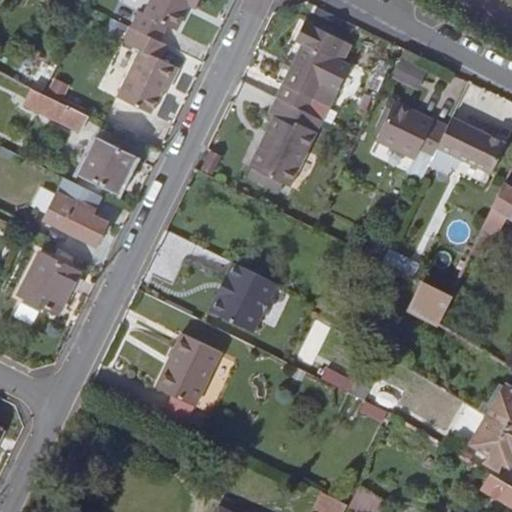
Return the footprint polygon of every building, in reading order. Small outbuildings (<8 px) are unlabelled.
[(152,0),(145,16),(140,14),(130,29),(159,43),(167,27),(178,32),(190,7),(193,0),(199,0),(201,1),(201,0),(152,0)] [(193,0),(190,7),(196,10),(201,1),(199,0),(193,0)] [(295,41),(301,44),(274,99),(308,115),(315,101),(329,109),(336,92),(323,85),(335,61),(341,64),(350,44),(304,23),(295,41)] [(122,44),(130,29),(122,25),(115,40),(122,44)] [(116,100),(152,117),(162,95),(166,87),(171,89),(181,71),(163,62),(170,48),(159,43),(130,29),(122,44),(139,52),(116,100)] [(401,61),(393,78),(418,89),(426,72),(401,61)] [(171,89),(166,87),(162,95),(167,97),(171,89)] [(33,91),(25,107),(62,124),(68,108),(43,95),(33,91)] [(323,123),(308,115),(274,99),(266,116),(274,120),(248,171),(289,190),(323,123)] [(420,155),(434,161),(449,132),(433,125),(432,128),(417,121),(418,118),(396,107),(379,142),(417,161),(420,155)] [(62,124),(82,134),(89,118),(68,108),(62,124)] [(494,177),(509,147),(454,120),(449,132),(434,161),(433,164),(450,173),(454,168),(459,170),(463,162),(494,177)] [(115,195),(134,155),(102,140),(83,179),(115,195)] [(215,177),(223,158),(209,151),(200,170),(215,177)] [(107,225),(89,216),(98,196),(67,180),(48,218),(63,226),(63,227),(97,244),(107,225)] [(511,190),(505,187),(493,212),(506,219),(511,222),(511,190)] [(57,313),(79,269),(41,251),(20,293),(57,313)] [(403,274),(408,262),(390,253),(384,265),(403,274)] [(414,279),(420,267),(408,262),(403,274),(414,279)] [(267,300),(274,286),(231,265),(225,277),(229,279),(219,300),(215,297),(208,312),(250,334),(260,316),(266,314),(269,306),(267,300)] [(420,289),(406,317),(434,332),(449,304),(420,289)] [(15,318),(35,325),(41,309),(21,302),(15,318)] [(193,409),(220,355),(180,336),(154,390),(193,409)] [(511,389),(506,386),(486,419),(511,434),(511,389)] [(362,412),(384,423),(389,412),(368,402),(362,412)] [(504,467),(508,468),(511,461),(511,434),(486,419),(470,446),(490,458),(487,462),(502,471),(504,467)] [(511,486),(491,474),(482,488),(511,506),(511,486)] [(349,510),(352,511),(381,511),(387,501),(360,488),(349,510)]
